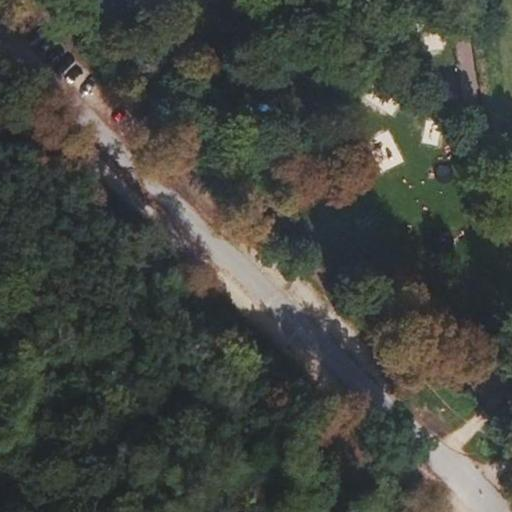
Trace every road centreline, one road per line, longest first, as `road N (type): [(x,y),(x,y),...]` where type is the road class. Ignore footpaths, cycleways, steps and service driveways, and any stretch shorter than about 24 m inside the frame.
road 1 (track): [(0,396),(460,476)]
road 2 (track): [(511,454),(369,511)]
